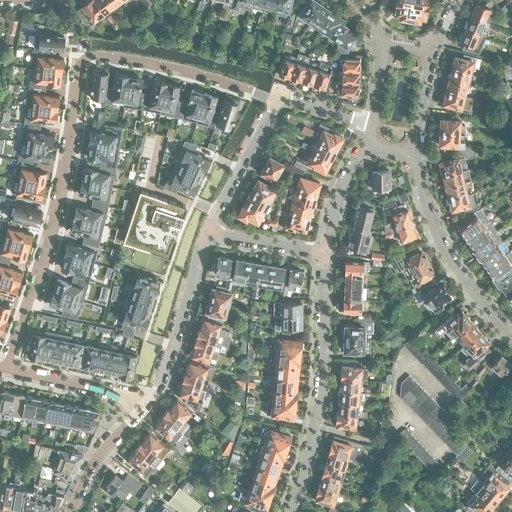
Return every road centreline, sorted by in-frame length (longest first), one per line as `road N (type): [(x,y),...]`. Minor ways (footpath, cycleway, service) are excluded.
road 1 (residential): [(4,369),(39,271),(83,58),(155,65),(274,100)]
road 2 (residential): [(290,511),(323,385),(324,253)]
road 3 (residential): [(511,336),(459,279),(436,240),(419,150)]
road 4 (residential): [(141,404),(159,384),(206,229)]
road 5 (residential): [(206,229),(274,100)]
road 6 (residential): [(4,369),(141,404)]
road 7 (residential): [(69,511),(90,468),(141,404)]
road 8 (residential): [(324,253),(339,189),(371,142)]
road 9 (residential): [(206,229),(324,253)]
